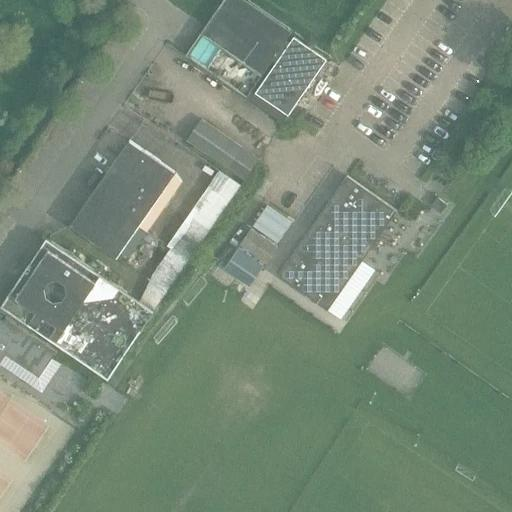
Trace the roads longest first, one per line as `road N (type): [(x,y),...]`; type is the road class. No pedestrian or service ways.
road 1 (unclassified): [(23,233),(165,13),(146,0)]
road 2 (residential): [(294,187),(426,0)]
